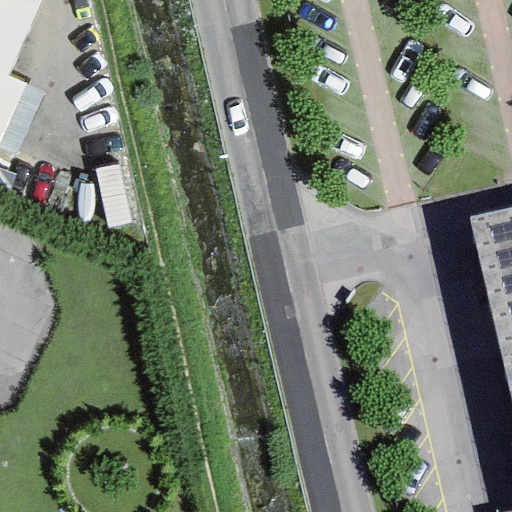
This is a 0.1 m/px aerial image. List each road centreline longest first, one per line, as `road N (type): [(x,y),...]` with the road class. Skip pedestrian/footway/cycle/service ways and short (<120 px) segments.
road 1 (tertiary): [(219,0),(342,511)]
road 2 (unknown): [(395,233),(456,511)]
road 3 (unknown): [(344,0),(395,233)]
road 4 (unknown): [(511,203),(395,233)]
